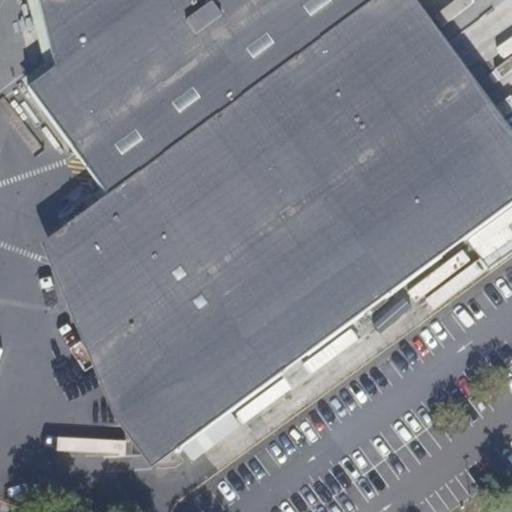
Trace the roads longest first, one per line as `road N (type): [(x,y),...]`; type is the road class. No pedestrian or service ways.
road 1 (unknown): [(511,310),(225,511)]
road 2 (unknown): [(0,426),(24,253),(18,176),(0,123)]
